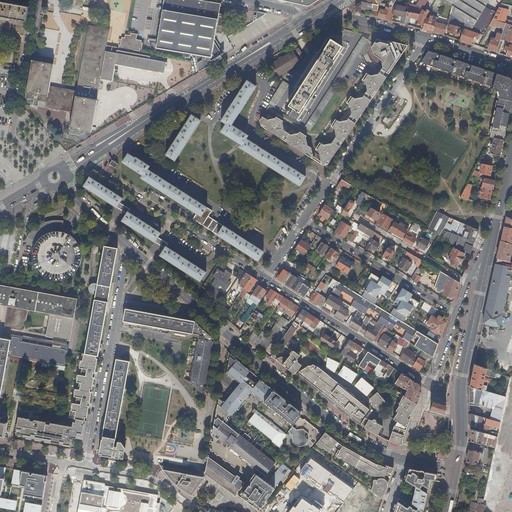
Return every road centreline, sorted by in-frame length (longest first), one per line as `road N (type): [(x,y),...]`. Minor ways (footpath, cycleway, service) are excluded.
road 1 (residential): [(128,244),(351,437),(404,460)]
road 2 (residential): [(455,312),(428,383),(263,278)]
road 3 (secondary): [(82,161),(307,21)]
road 4 (residential): [(86,466),(128,244)]
road 5 (residential): [(303,219),(425,39)]
road 6 (residential): [(82,161),(263,278)]
road 7 (residential): [(37,0),(12,132),(48,172)]
road 8 (residential): [(303,219),(455,312)]
road 9 (residential): [(86,466),(153,479),(191,507),(218,511)]
road 10 (primary): [(456,469),(460,379),(472,329)]
road 11 (residential): [(363,220),(467,284)]
